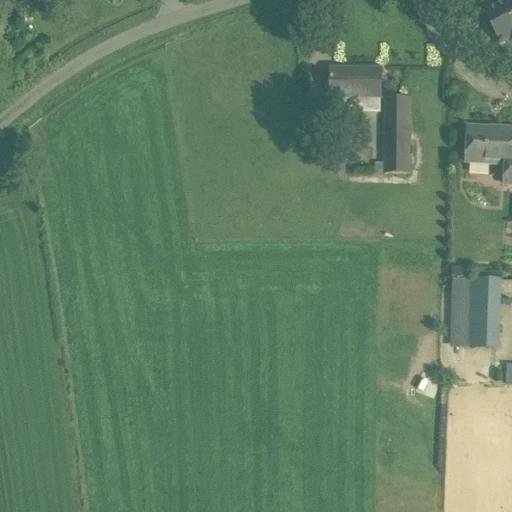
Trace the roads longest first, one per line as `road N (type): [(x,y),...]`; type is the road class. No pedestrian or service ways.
road 1 (unclassified): [(240,0),(183,16),(46,82),(0,121)]
road 2 (residential): [(425,0),(471,66),(511,85)]
